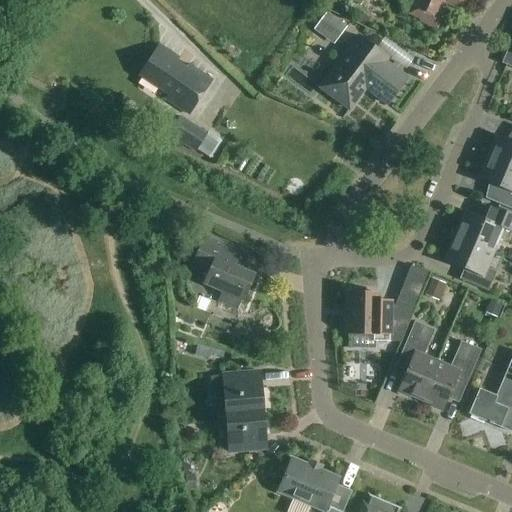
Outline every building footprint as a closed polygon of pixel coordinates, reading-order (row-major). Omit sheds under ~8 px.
[(459,8),(462,0),(415,0),(410,13),(421,19),(420,21),(435,28),(442,13),(439,12),(444,1),(459,8)] [(316,27),(336,42),(346,28),(326,13),(316,27)] [(511,36),(500,63),(511,68),(511,36)] [(387,105),(406,79),(384,62),(387,58),(358,37),(320,88),(348,109),(364,88),(387,105)] [(138,78),(156,89),(167,96),(164,101),(187,116),(210,80),(188,66),(185,71),(175,64),(178,59),(158,47),(138,78)] [(179,117),(168,135),(195,152),(206,135),(179,117)] [(487,157),(511,167),(511,142),(496,136),(487,157)] [(511,167),(487,157),(478,178),(504,189),(498,204),(511,210),(511,167)] [(464,212),(454,236),(491,252),(497,237),(509,242),(511,234),(511,214),(489,205),(483,220),(464,212)] [(168,213),(164,220),(173,225),(177,217),(168,213)] [(242,300),(253,275),(228,264),(234,249),(204,236),(192,262),(209,269),(203,284),(221,292),(217,301),(236,309),(240,300),(242,300)] [(485,267),(491,252),(454,236),(444,260),(463,268),(458,279),(487,291),(495,271),(485,267)] [(426,295),(441,301),(447,284),(433,278),(426,295)] [(349,292),(348,333),(374,334),(374,341),(389,341),(390,327),(403,327),(404,306),(390,306),(390,305),(375,304),(376,293),(349,292)] [(502,305),(490,300),(486,309),(499,314),(502,305)] [(420,399),(435,362),(422,356),(433,330),(413,322),(394,366),(405,371),(396,392),(408,397),(409,394),(420,399)] [(435,362),(420,399),(430,403),(429,406),(441,411),(450,389),(461,394),(479,350),(460,342),(449,367),(435,362)] [(209,359),(211,349),(197,345),(195,355),(209,359)] [(511,354),(495,396),(478,389),(468,414),(511,432),(511,354)] [(224,413),(262,410),(258,371),(221,374),(221,376),(209,377),(211,395),(223,394),(224,413)] [(228,452),(248,450),(247,437),(264,435),(262,410),(224,413),(228,452)] [(340,511),(346,499),(331,492),(337,479),(320,472),(323,466),(309,460),(306,466),(291,460),(278,490),(327,511),(340,511)] [(195,475),(185,475),(186,491),(195,491),(195,475)] [(399,509),(400,508),(368,494),(367,496),(369,496),(364,508),(360,507),(358,511),(396,511),(398,508),(399,509)]
